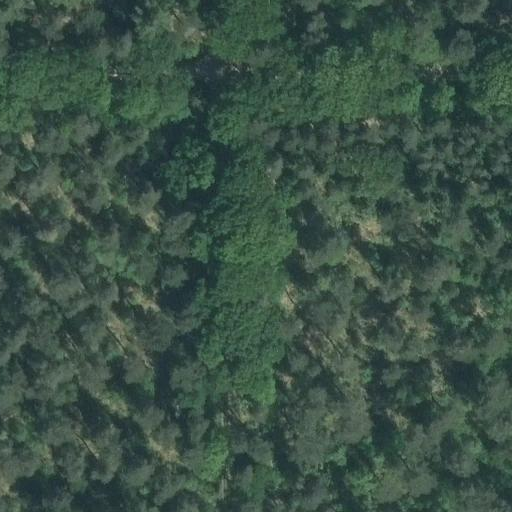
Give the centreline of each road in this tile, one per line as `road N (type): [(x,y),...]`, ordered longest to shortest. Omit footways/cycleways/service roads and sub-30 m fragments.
road 1 (track): [(218,511),(215,71)]
road 2 (track): [(215,71),(511,74)]
road 3 (track): [(0,71),(215,71)]
